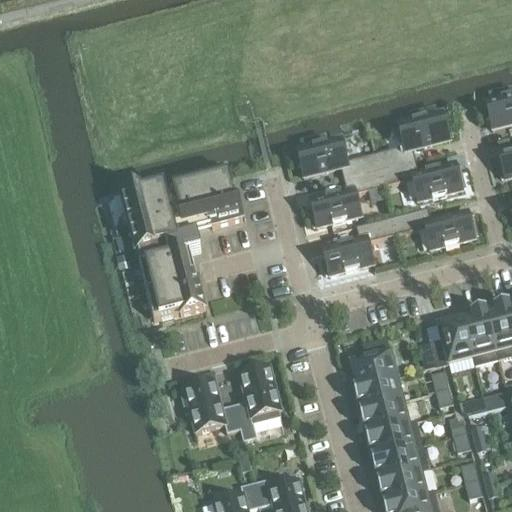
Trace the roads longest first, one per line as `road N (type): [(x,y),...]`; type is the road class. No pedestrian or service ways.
road 1 (residential): [(306,312),(502,262)]
road 2 (residential): [(357,511),(311,331)]
road 3 (residential): [(465,113),(502,262)]
road 4 (residential): [(167,369),(311,331)]
